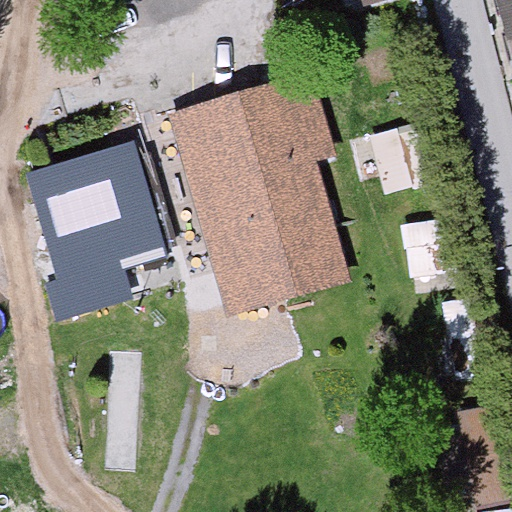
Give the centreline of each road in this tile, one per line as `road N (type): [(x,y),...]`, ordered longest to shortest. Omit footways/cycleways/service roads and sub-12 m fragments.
road 1 (unknown): [(91,511),(55,457),(25,386),(0,209)]
road 2 (residential): [(453,0),(511,229)]
